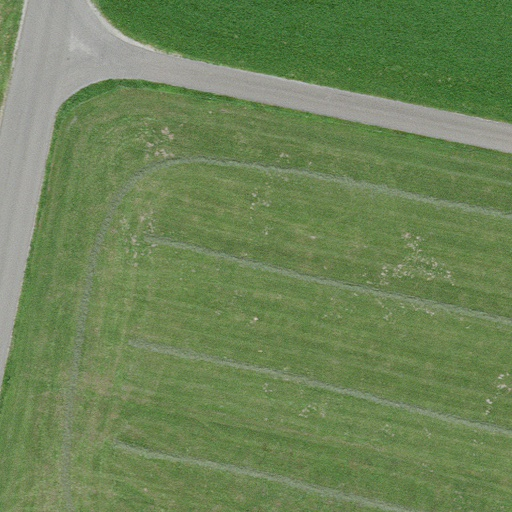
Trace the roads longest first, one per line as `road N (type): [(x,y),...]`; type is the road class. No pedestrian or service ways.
road 1 (track): [(56,35),(511,138)]
road 2 (tertiary): [(0,311),(63,0)]
